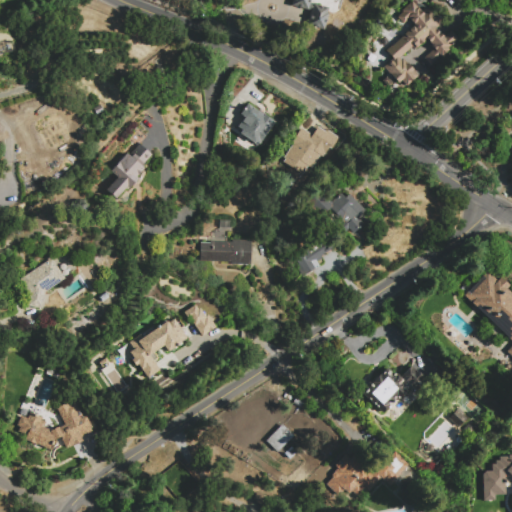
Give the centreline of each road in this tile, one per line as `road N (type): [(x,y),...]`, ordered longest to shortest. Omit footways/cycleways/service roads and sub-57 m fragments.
road 1 (residential): [(56,511),(501,207)]
road 2 (tertiary): [(404,143),(226,44),(121,0)]
road 3 (tertiary): [(511,48),(404,143)]
road 4 (residential): [(511,216),(404,143)]
